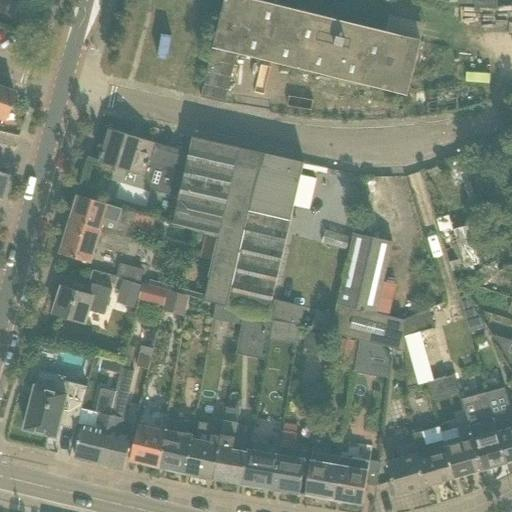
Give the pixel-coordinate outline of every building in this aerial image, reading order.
[(408,95),(422,40),(257,0),(225,0),(214,48),(215,48),(238,54),(408,95)] [(205,86),(201,98),(225,103),(238,54),(215,48),(205,86)] [(0,125),(2,127),(14,93),(0,87),(0,125)] [(458,87),(429,91),(429,115),(458,110),(458,87)] [(102,157),(101,163),(145,176),(149,164),(168,169),(161,192),(180,197),(189,157),(154,147),(155,143),(111,130),(104,152),(102,152),(100,157),(102,157)] [(269,316),(305,163),(193,137),(189,157),(180,197),(173,225),(219,238),(205,300),(269,316)] [(8,175),(7,175),(0,172),(0,199),(1,200),(8,175)] [(132,239),(135,229),(148,233),(153,218),(78,195),(71,221),(99,231),(99,229),(130,239),(132,239)] [(71,221),(61,254),(91,263),(97,246),(125,255),(130,239),(99,229),(99,231),(71,221)] [(353,231),(334,226),(330,245),(349,249),(353,231)] [(394,242),(355,233),(332,332),(370,342),(378,313),(394,242)] [(144,270),(121,264),(118,276),(141,282),(144,270)] [(121,292),(139,297),(142,285),(124,280),(121,292)] [(105,315),(113,289),(90,283),(87,295),(63,287),(55,314),(80,322),(84,309),(105,315)] [(184,316),(189,301),(190,296),(169,291),(164,311),(184,316)] [(272,316),(299,323),(303,309),(276,302),(272,316)] [(405,320),(404,319),(406,351),(408,388),(446,377),(433,330),(436,329),(430,309),(405,320)] [(333,316),(318,312),(314,327),(329,331),(333,316)] [(406,351),(404,319),(378,313),(370,342),(406,351)] [(237,353),(265,360),(274,321),(244,315),(237,353)] [(273,339),(297,343),(300,323),(276,319),(273,339)] [(306,332),(303,353),(324,355),(327,335),(306,332)] [(511,340),(493,335),(511,365),(511,340)] [(342,340),(340,349),(333,347),(329,365),(350,369),(354,352),(353,351),(355,342),(342,340)] [(361,343),(356,370),(356,372),(387,377),(389,360),(382,346),(361,341),(361,343)] [(137,367),(148,370),(153,349),(142,346),(137,367)] [(105,357),(102,370),(119,374),(122,362),(105,357)] [(99,464),(123,470),(131,437),(119,434),(135,371),(122,368),(116,392),(99,464)] [(77,430),(79,424),(88,387),(58,380),(50,390),(36,387),(28,420),(35,421),(33,431),(50,435),(53,424),(77,430)] [(101,429),(82,425),(75,458),(99,464),(116,392),(101,388),(95,412),(101,413),(98,425),(102,425),(101,429)] [(508,463),(511,462),(511,413),(511,414),(495,418),(508,463)] [(168,418),(166,429),(166,430),(167,430),(161,467),(187,473),(192,439),(193,440),(194,434),(188,433),(190,422),(168,418)] [(495,418),(470,425),(483,470),(508,463),(495,418)] [(248,452),(245,452),(248,439),(236,437),(238,422),(225,420),(221,438),(214,480),(243,485),(248,452)] [(139,425),(131,460),(161,467),(167,430),(166,430),(139,425)] [(470,425),(455,429),(442,433),(444,441),(446,447),(455,478),(483,470),(470,425)] [(440,427),(423,432),(412,435),(414,443),(427,487),(455,478),(446,447),(444,441),(442,433),(440,427)] [(274,490),(301,494),(307,460),(308,451),(295,449),(298,433),(284,431),(281,446),(274,490)] [(187,473),(214,480),(221,438),(212,436),(211,444),(193,440),(192,439),(187,473)] [(249,452),(248,452),(243,485),(274,490),(281,446),(256,442),(254,451),(249,450),(249,452)] [(401,459),(388,463),(393,481),(389,483),(392,496),(427,487),(414,443),(397,447),(401,459)] [(348,454),(371,458),(373,448),(350,444),(348,454)] [(341,457),(328,454),(313,452),(306,495),(333,500),(341,457)] [(333,500),(363,505),(371,462),(341,457),(333,500)]
